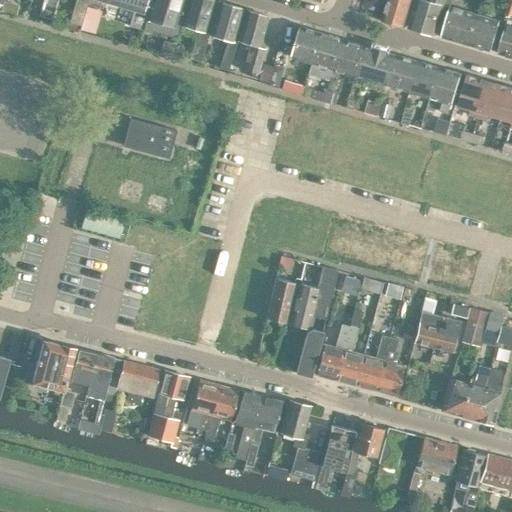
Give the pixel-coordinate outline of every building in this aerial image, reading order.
[(18,4),(3,0),(2,0),(1,3),(0,8),(0,9),(15,14),(18,4)] [(43,0),(40,14),(52,17),(56,0),(43,0)] [(75,0),(69,20),(80,24),(84,9),(86,0),(75,0)] [(101,0),(131,9),(133,9),(128,25),(142,29),(143,25),(145,17),(146,14),(147,13),(150,0),(101,0)] [(181,0),(150,0),(147,13),(146,14),(145,17),(143,25),(142,29),(176,39),(180,25),(181,23),(175,22),(181,0)] [(208,33),(203,32),(204,29),(209,12),(212,0),(187,0),(181,23),(180,25),(197,30),(189,58),(200,61),(201,56),(208,33)] [(411,0),(387,0),(382,19),(404,25),(411,0)] [(444,0),(415,0),(408,27),(435,34),(444,4),(443,3),(444,0)] [(242,8),(218,1),(208,34),(228,40),(221,65),(228,67),(236,42),(232,41),(242,8)] [(465,43),(474,13),(449,5),(440,36),(465,43)] [(99,13),(84,9),(80,24),(78,29),(93,33),(99,13)] [(267,15),(245,9),(236,40),(249,44),(242,68),(251,71),(249,76),(255,78),(264,48),(258,46),(267,15)] [(499,20),(474,13),(465,43),(490,51),(499,20)] [(79,23),(69,20),(67,28),(77,31),(79,23)] [(511,56),(511,24),(506,23),(497,52),(511,56)] [(312,62),(321,32),(300,25),(291,56),(311,62),(312,62)] [(332,68),(341,38),(321,32),(312,62),(311,62),(309,72),(330,78),(333,68),(332,68)] [(332,68),(333,68),(355,75),(365,44),(364,44),(341,38),(332,68)] [(355,75),(387,84),(396,53),(395,53),(365,44),(355,75)] [(409,91),(418,60),(396,54),(397,53),(396,53),(387,84),(409,91)] [(430,97),(439,66),(418,60),(409,91),(430,97)] [(446,68),(439,66),(430,97),(443,101),(440,111),(446,112),(448,113),(451,103),(460,72),(456,71),(446,68)] [(477,116),(488,80),(466,74),(457,104),(470,108),(468,113),(477,116)] [(283,80),(281,89),(302,95),(305,86),(305,85),(284,78),(283,80)] [(499,117),(508,86),(488,80),(477,116),(486,119),(488,113),(499,117)] [(511,126),(511,87),(508,86),(499,117),(511,120),(509,126),(511,126)] [(315,88),(312,97),(324,101),(326,91),(315,88)] [(335,104),(338,92),(327,89),(327,90),(326,91),(324,101),(335,104)] [(380,103),(369,99),(365,112),(376,115),(380,103)] [(379,114),(392,118),(394,107),(382,104),(379,114)] [(400,122),(408,124),(412,112),(404,110),(400,122)] [(433,131),(446,135),(450,121),(437,117),(433,131)] [(124,144),(156,153),(156,154),(169,157),(176,129),(164,126),(164,127),(131,118),(124,144)] [(458,138),(469,141),(471,132),(461,129),(458,138)] [(471,132),(469,141),(479,144),(482,136),(471,132)] [(500,150),(511,153),(511,148),(511,143),(503,141),(500,150)] [(10,220),(20,223),(26,202),(15,200),(10,220)] [(119,238),(124,217),(86,206),(80,227),(119,238)] [(278,265),(289,268),(292,258),(280,255),(278,265)] [(289,322),(307,327),(310,315),(325,319),(337,270),(321,266),(316,288),(299,283),(289,322)] [(342,287),(358,291),(361,280),(344,276),(342,287)] [(265,317),(285,321),(295,282),(275,278),(265,317)] [(431,313),(434,299),(424,297),(420,311),(431,313)] [(488,312),(470,307),(461,340),(479,345),(488,312)] [(334,380),(355,385),(363,354),(351,351),(362,311),(354,309),(350,322),(343,349),(334,380)] [(412,342),(432,347),(440,316),(431,313),(420,311),(412,342)] [(501,316),(494,314),(490,328),(498,330),(501,316)] [(440,316),(432,347),(451,352),(459,320),(440,316)] [(314,374),(334,380),(343,349),(349,325),(348,325),(341,323),(334,347),(322,343),(314,374)] [(511,345),(511,343),(511,328),(499,325),(495,341),(511,345)] [(294,372),(309,376),(321,331),(310,328),(306,332),(294,372)] [(355,385),(375,390),(389,337),(381,335),(375,357),(363,354),(355,385)] [(389,337),(375,390),(395,396),(403,365),(391,362),(397,339),(389,337)] [(31,381),(62,389),(72,349),(71,349),(70,350),(61,347),(61,346),(60,346),(59,347),(57,346),(56,343),(47,341),(44,343),(43,342),(43,341),(42,341),(31,381)] [(78,349),(70,380),(87,384),(95,353),(78,349)] [(113,358),(95,353),(87,384),(84,394),(99,398),(103,399),(104,392),(113,358)] [(0,386),(8,358),(0,355),(0,386)] [(21,359),(16,376),(25,378),(29,361),(21,359)] [(158,370),(123,360),(118,378),(116,387),(120,388),(128,390),(126,397),(127,399),(135,401),(138,400),(139,393),(151,396),(158,370)] [(11,363),(4,385),(12,388),(19,365),(11,363)] [(461,415),(476,419),(489,368),(478,365),(474,379),(470,378),(469,383),(461,415)] [(489,368),(476,419),(491,423),(501,386),(497,385),(501,371),(489,368)] [(163,371),(155,403),(172,407),(175,398),(182,399),(187,377),(163,371)] [(118,378),(109,376),(104,392),(107,393),(104,407),(115,410),(120,388),(116,387),(118,378)] [(441,410),(461,415),(469,383),(449,378),(441,410)] [(197,428),(205,431),(218,385),(198,379),(190,409),(201,412),(197,428)] [(218,385),(205,431),(212,432),(214,433),(219,417),(229,420),(237,390),(218,385)] [(60,404),(69,407),(73,392),(64,390),(60,404)] [(235,453),(246,455),(253,426),(261,396),(241,391),(233,421),(245,424),(241,439),(239,438),(235,453)] [(107,393),(104,392),(103,399),(99,398),(93,423),(100,424),(104,407),(107,393)] [(253,426),(246,455),(244,463),(252,465),(261,428),(273,431),(280,401),(261,396),(253,426)] [(280,432),(295,436),(292,446),(296,447),(295,454),(297,455),(292,475),(315,481),(323,453),(304,448),(307,434),(302,433),(309,405),(288,400),(280,432)] [(177,420),(170,418),(172,407),(155,403),(146,435),(170,441),(171,441),(172,436),(177,420)] [(115,410),(104,407),(100,424),(99,428),(110,430),(115,410)] [(360,422),(358,421),(350,449),(344,472),(340,488),(351,491),(355,474),(350,473),(356,451),(375,456),(382,428),(372,425),(370,421),(364,420),(360,422)] [(386,427),(378,461),(396,466),(404,432),(386,427)] [(205,431),(202,442),(211,444),(214,433),(212,432),(205,431)] [(347,437),(329,432),(316,481),(324,484),(329,468),(344,472),(350,449),(344,448),(347,437)] [(228,433),(224,449),(230,450),(234,435),(228,433)] [(174,448),(177,438),(172,436),(171,441),(170,441),(169,447),(174,448)] [(415,465),(448,473),(456,446),(422,437),(415,465)] [(453,481),(475,487),(483,455),(474,452),(472,449),(467,448),(465,450),(461,449),(453,481)] [(478,487),(505,495),(507,488),(511,489),(511,460),(487,454),(478,487)] [(268,466),(265,475),(284,480),(287,471),(268,466)] [(413,471),(407,492),(413,493),(419,472),(413,471)] [(466,499),(465,502),(469,504),(474,505),(475,501),(477,490),(476,489),(469,487),(467,493),(466,497),(466,498),(466,499)]
